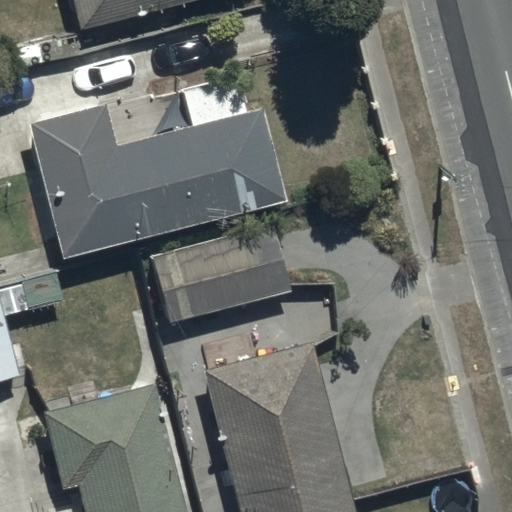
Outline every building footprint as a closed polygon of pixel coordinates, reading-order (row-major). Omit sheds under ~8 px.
[(64,0),(73,34),(201,0),(64,0)] [(98,108),(22,128),(56,260),(280,203),(257,111),(238,116),(229,80),(175,93),(184,128),(108,148),(98,108)] [(267,225),(144,258),(163,328),(286,294),(267,225)] [(0,384),(17,380),(1,316),(23,311),(16,282),(0,286),(0,384)] [(346,511),(305,348),(195,376),(229,511),(346,511)] [(179,511),(150,390),(38,417),(56,489),(71,485),(76,511),(179,511)]
